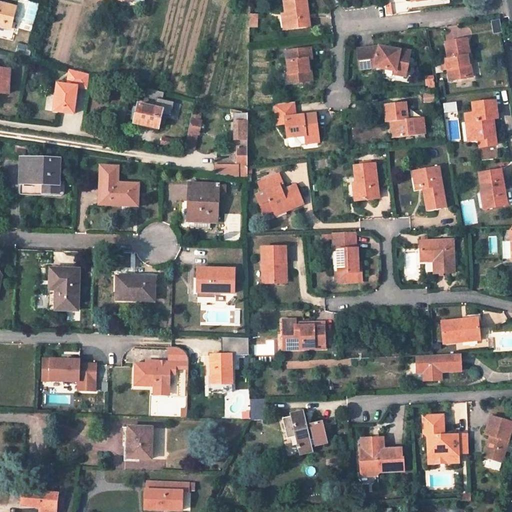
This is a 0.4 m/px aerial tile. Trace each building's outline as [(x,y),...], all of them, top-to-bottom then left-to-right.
[(306,0),(285,0),(287,14),(288,29),(310,27),(306,0)] [(0,25),(4,27),(6,19),(12,20),(16,7),(0,2),(0,25)] [(10,29),(12,20),(6,19),(4,27),(10,29)] [(137,40),(122,35),(119,46),(125,48),(126,45),(136,48),(137,40)] [(470,59),(467,42),(447,45),(450,62),(447,62),(448,71),(450,83),(471,79),(468,59),(470,59)] [(376,69),(395,72),(395,75),(406,78),(411,53),(400,51),(400,52),(380,49),(358,51),(361,70),(376,69)] [(312,82),(311,72),(308,72),(307,60),(310,60),(311,60),(310,50),(286,53),(289,74),(289,75),(290,84),(312,82)] [(0,93),(9,94),(10,70),(0,69),(0,93)] [(57,84),(54,111),(74,114),(77,87),(87,89),(90,74),(70,69),(67,85),(57,84)] [(466,116),(467,134),(468,134),(473,133),(474,143),(479,142),(480,150),(496,148),(494,130),(492,130),(491,122),(493,121),(498,121),(495,103),(473,106),(474,112),(476,114),(475,115),(466,116)] [(319,143),(315,115),(302,117),(303,119),(297,119),(297,117),(295,117),(293,104),(275,106),(277,126),(286,125),(288,147),(291,149),(300,148),(301,145),(319,143)] [(163,110),(139,105),(139,108),(135,122),(135,124),(159,129),(159,126),(162,113),(163,110)] [(414,137),(412,119),(409,120),(405,120),(403,105),(385,107),(387,121),(391,120),(393,139),(414,137)] [(200,123),(203,110),(194,108),(192,122),(200,123)] [(159,126),(165,128),(168,115),(162,113),(159,126)] [(248,176),(249,113),(235,113),(235,138),(231,138),(231,159),(215,159),(215,174),(238,178),(238,176),(248,176)] [(200,137),(202,124),(200,123),(192,122),(186,152),(194,153),(198,137),(200,137)] [(176,139),(163,137),(161,145),(174,148),(176,139)] [(60,159),(21,158),(20,194),(63,195),(64,179),(59,179),(60,159)] [(354,167),(358,202),(379,199),(374,164),(354,167)] [(446,210),(439,168),(418,172),(420,187),(418,188),(418,190),(423,189),(423,191),(427,213),(446,210)] [(420,187),(418,172),(413,173),(416,192),(423,191),(423,189),(418,190),(418,188),(420,187)] [(506,207),(500,172),(480,175),(482,193),(485,193),(488,210),(506,207)] [(273,211),(285,207),(287,210),(301,205),(294,186),(284,190),(280,191),(278,186),(282,184),(277,174),(257,182),(261,190),(264,189),(268,199),(258,203),(262,213),(272,210),(273,211)] [(139,184),(101,183),(99,204),(132,206),(132,193),(139,194),(139,184)] [(219,185),(190,184),(188,221),(218,222),(219,185)] [(479,194),(482,211),(488,210),(485,193),(482,193),(479,194)] [(285,207),(273,211),(274,215),(287,210),(285,207)] [(334,234),(335,251),(339,251),(340,274),(347,274),(348,283),(362,282),(362,272),(359,272),(358,259),(358,249),(355,249),(354,233),(334,234)] [(450,255),(449,241),(419,242),(420,257),(433,257),(433,262),(433,275),(455,274),(454,255),(450,255)] [(261,248),(261,265),(262,284),(282,283),(281,265),(284,264),(284,247),(261,248)] [(79,270),(51,269),(50,310),(78,310),(79,270)] [(235,270),(199,269),(198,292),(235,293),(235,270)] [(154,301),(155,279),(129,278),(129,281),(118,280),(117,300),(154,301)] [(301,346),(313,346),(313,350),(324,350),(323,323),(313,323),(313,326),(295,326),(295,323),(295,319),(283,320),(283,331),(286,331),(286,350),(301,350),(301,346)] [(478,322),(463,323),(463,321),(442,323),(444,344),(479,341),(478,322)] [(212,355),(212,384),(232,384),(232,355),(249,355),(249,338),(222,337),(222,355),(212,355)] [(168,362),(182,362),(188,362),(188,358),(188,356),(187,354),(186,352),(184,350),(181,349),(167,349),(168,362)] [(417,355),(418,372),(424,372),(424,380),(437,379),(437,371),(442,371),(461,370),(461,354),(417,355)] [(79,359),(42,359),(42,381),(78,381),(78,390),(95,390),(95,363),(79,363),(79,359)] [(146,380),(155,381),(154,387),(154,388),(170,389),(170,374),(176,374),(176,369),(182,369),(182,362),(168,362),(165,361),(165,365),(159,364),(159,361),(145,361),(145,364),(135,364),(134,386),(145,386),(146,380)] [(210,393),(232,393),(232,384),(212,384),(210,384),(210,393)] [(266,419),(265,399),(250,400),(251,420),(266,419)] [(291,417),(283,419),(287,439),(296,437),(300,454),(313,452),(311,441),(314,440),(314,441),(327,438),(323,422),(311,425),(311,428),(308,429),(304,412),(290,415),(291,417)] [(434,460),(446,459),(451,455),(459,455),(458,435),(453,435),(450,441),(445,441),(444,435),(443,415),(424,416),(424,435),(427,438),(428,453),(434,460)] [(511,422),(490,416),(484,435),(489,437),(483,457),(502,462),(511,427),(511,422)] [(151,458),(152,429),(129,429),(129,439),(132,439),(131,457),(151,458)] [(469,455),(468,435),(458,435),(459,455),(469,455)] [(379,444),(385,443),(384,438),(374,439),(374,447),(379,447),(379,444)] [(361,449),(362,473),(364,473),(376,472),(404,471),(403,458),(402,457),(402,449),(385,449),(385,443),(379,444),(379,447),(374,447),(374,439),(362,439),(363,449),(361,449)] [(446,459),(434,460),(428,453),(429,466),(460,465),(459,455),(451,455),(446,459)] [(190,483),(149,482),(148,490),(147,490),(146,500),(152,500),(152,509),(183,510),(184,491),(190,492),(190,483)] [(42,492),(23,491),(22,506),(40,508),(42,492)] [(40,508),(39,511),(56,511),(58,494),(42,492),(40,508)]
